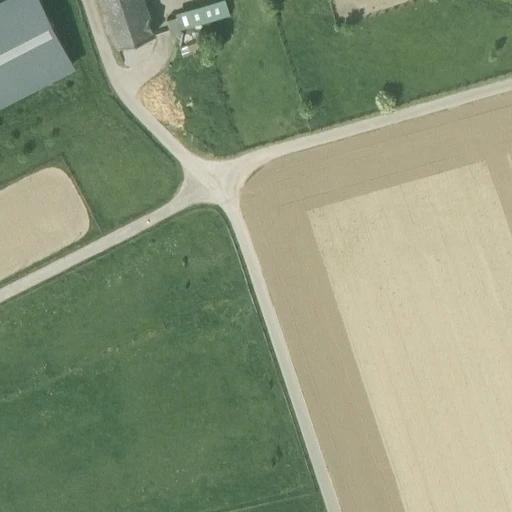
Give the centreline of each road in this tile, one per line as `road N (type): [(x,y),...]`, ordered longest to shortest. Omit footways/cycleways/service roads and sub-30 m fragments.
road 1 (track): [(87,0),(120,92),(223,197),(332,511)]
road 2 (track): [(0,296),(252,158),(511,84)]
